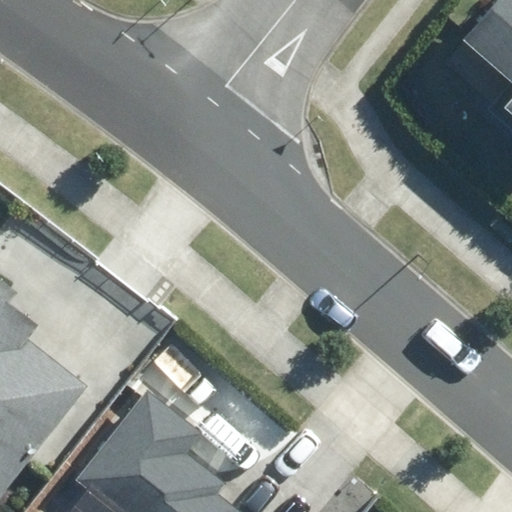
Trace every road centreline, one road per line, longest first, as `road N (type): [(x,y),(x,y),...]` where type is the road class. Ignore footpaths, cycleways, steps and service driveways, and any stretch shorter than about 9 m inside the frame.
road 1 (tertiary): [(196,129),(511,412)]
road 2 (tertiary): [(0,0),(196,129)]
road 3 (residential): [(196,129),(298,0)]
